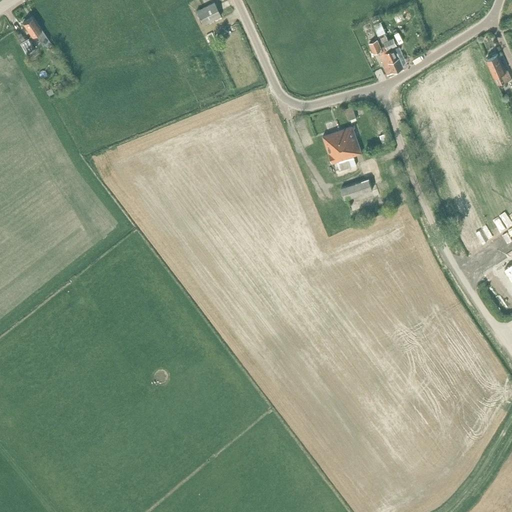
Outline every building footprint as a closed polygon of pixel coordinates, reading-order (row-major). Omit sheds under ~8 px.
[(214,2),(197,10),(203,24),(220,16),(214,2)] [(33,16),(23,22),(31,35),(37,32),(44,43),(48,40),(33,16)] [(28,37),(19,43),(25,54),(34,48),(28,37)] [(388,40),(384,42),(385,45),(387,49),(397,45),(393,37),(388,40)] [(377,39),(369,43),(374,54),(382,50),(377,39)] [(388,51),(387,49),(385,45),(382,46),(384,50),(380,52),(381,54),(380,55),(383,61),(386,59),(387,60),(389,59),(390,62),(398,58),(394,49),(388,51)] [(498,54),(487,59),(494,76),(494,77),(497,84),(511,79),(507,70),(505,71),(498,54)] [(386,59),(383,61),(385,66),(384,67),(387,74),(402,68),(398,58),(390,62),(389,59),(387,60),(386,59)] [(352,106),(345,108),(349,119),(351,119),(352,121),(356,120),(355,117),(356,117),(352,106)] [(357,139),(353,126),(344,129),(348,143),(357,139)] [(336,172),(358,165),(355,155),(362,153),(357,139),(348,143),(344,129),(323,136),(336,172)] [(368,179),(342,188),(345,198),(372,190),(368,179)] [(361,195),(349,199),(351,205),(363,200),(374,197),(372,191),(361,195)] [(511,263),(503,270),(511,284),(511,263)]
